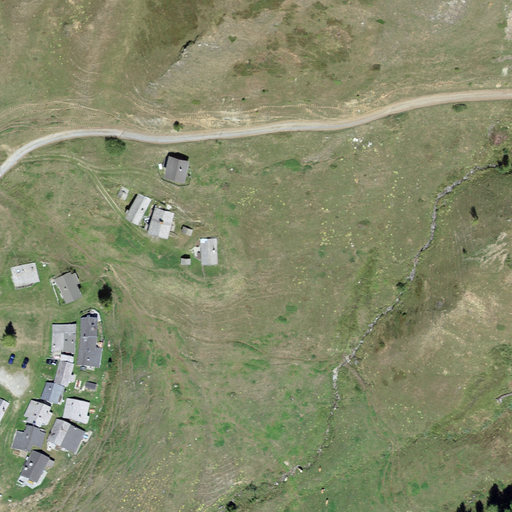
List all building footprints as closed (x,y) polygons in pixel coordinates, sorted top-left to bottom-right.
[(184,157),(162,155),(156,174),(174,180),(184,157)] [(147,199),(137,193),(118,215),(133,222),(147,199)] [(169,211),(154,205),(142,230),(158,236),(169,211)] [(212,235),(196,238),(193,262),(212,262),(212,235)] [(31,263),(6,268),(10,285),(35,280),(31,263)] [(65,273),(48,280),(60,302),(74,296),(65,273)] [(96,316),(76,317),(73,365),(93,368),(96,316)] [(67,324),(48,322),(45,352),(67,354),(67,324)] [(66,364),(56,362),(50,386),(58,389),(66,364)] [(42,384),(36,401),(52,406),(58,389),(50,386),(42,384)] [(84,404),(64,399),(58,417),(78,426),(84,404)] [(27,402),(19,416),(24,419),(22,425),(39,430),(47,416),(43,414),(45,410),(27,402)] [(78,433),(51,422),(42,443),(70,455),(78,433)] [(14,434),(10,451),(21,454),(25,448),(34,451),(38,435),(22,429),(20,437),(14,434)] [(30,455),(11,478),(29,485),(43,461),(30,455)]
